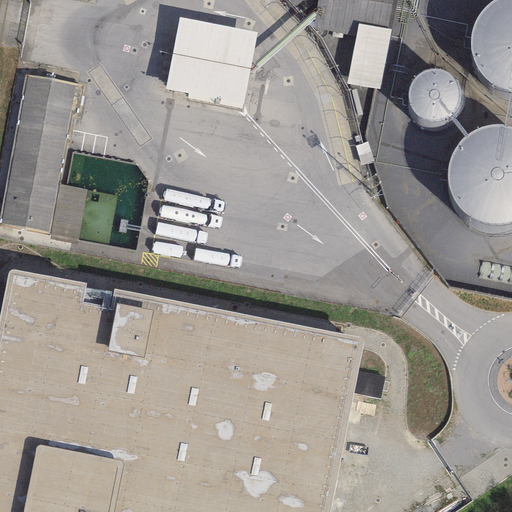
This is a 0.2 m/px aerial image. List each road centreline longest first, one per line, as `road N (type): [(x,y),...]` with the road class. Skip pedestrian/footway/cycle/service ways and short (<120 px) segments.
road 1 (unknown): [(275,0),(309,59),(326,116),(327,224)]
road 2 (unknown): [(0,21),(66,40),(106,69),(170,0)]
road 3 (residential): [(511,332),(478,351),(466,382),(477,414),(511,434)]
